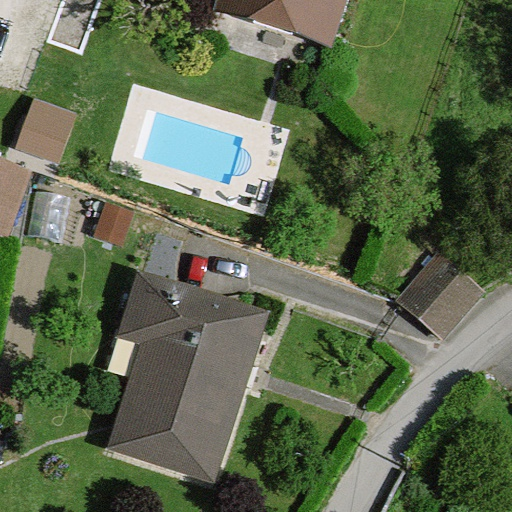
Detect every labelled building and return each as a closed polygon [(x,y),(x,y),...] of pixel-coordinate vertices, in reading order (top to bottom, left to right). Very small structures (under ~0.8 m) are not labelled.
[(332,0),(239,0),(236,9),(321,36),(332,0)] [(53,126),(25,115),(20,128),(48,138),(53,126)] [(48,138),(20,128),(10,156),(38,166),(48,138)] [(29,176),(0,164),(0,228),(8,232),(29,176)] [(101,204),(89,238),(117,248),(129,214),(101,204)] [(440,261),(402,303),(439,336),(478,296),(440,261)] [(210,472),(238,386),(226,382),(246,323),(147,290),(132,334),(156,341),(122,443),(210,472)] [(226,382),(238,386),(258,326),(246,323),(226,382)]
